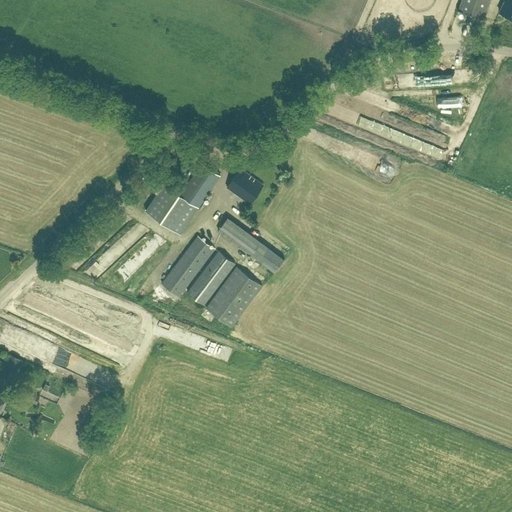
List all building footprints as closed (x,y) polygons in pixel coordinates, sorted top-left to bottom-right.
[(489,0),(461,0),(458,9),(483,18),(489,0)] [(511,0),(504,0),(499,11),(511,17),(511,0)] [(220,174),(202,161),(180,193),(164,182),(145,210),(180,233),(220,174)] [(263,184),(240,168),(228,187),(250,203),(263,184)] [(276,272),(287,257),(230,216),(221,228),(262,256),(259,260),(276,272)] [(161,282),(179,295),(215,247),(198,234),(161,282)] [(147,246),(132,256),(140,268),(155,257),(147,246)] [(187,291),(204,304),(236,262),(219,249),(187,291)] [(73,262),(80,270),(89,261),(82,254),(73,262)] [(101,282),(113,266),(102,258),(90,274),(101,282)] [(234,324),(262,281),(237,265),(209,308),(234,324)] [(113,281),(119,287),(127,279),(120,273),(113,281)] [(0,321),(0,335),(16,343),(21,331),(0,321)] [(20,349),(82,374),(88,360),(26,336),(20,349)] [(97,351),(112,357),(117,345),(102,339),(97,351)] [(21,359),(10,354),(0,375),(11,380),(21,359)]
